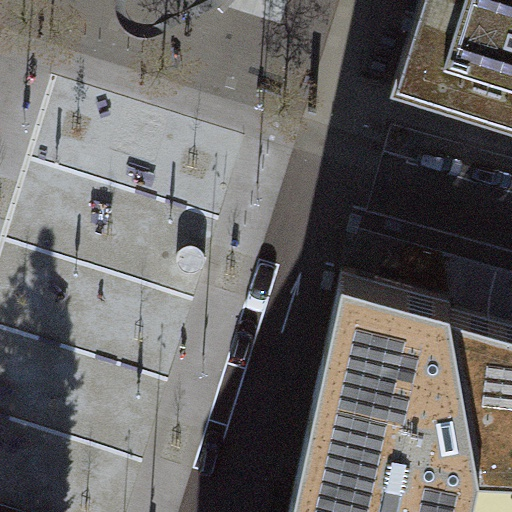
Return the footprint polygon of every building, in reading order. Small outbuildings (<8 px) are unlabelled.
[(511,0),(422,0),(398,81),(511,115),(511,0)] [(71,210),(2,490),(53,502),(57,487),(112,501),(145,364),(116,357),(147,229),(71,210)] [(207,259),(206,255),(203,251),(200,248),(196,246),(192,246),(187,247),(184,250),(181,253),(180,258),(180,262),(181,266),(184,270),(188,272),(192,273),(197,273),(201,271),(204,268),(206,264),(207,259)] [(448,295),(342,265),(332,312),(289,511),(469,511),(479,466),(450,302),(448,295)] [(479,466),(511,467),(511,319),(450,302),(479,466)]
